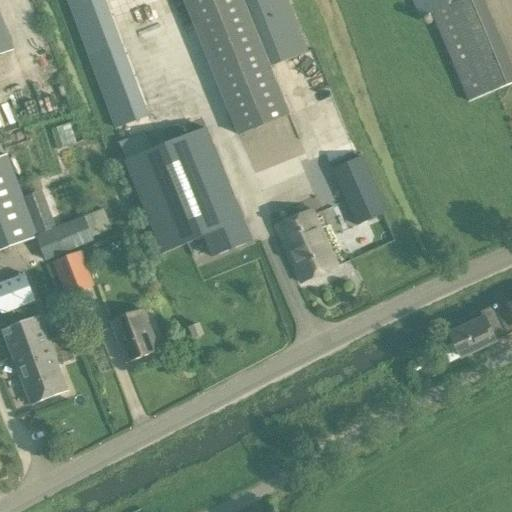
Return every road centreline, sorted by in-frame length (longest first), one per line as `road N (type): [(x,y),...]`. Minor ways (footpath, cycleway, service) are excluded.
road 1 (tertiary): [(0,509),(511,255)]
road 2 (residential): [(220,511),(511,357)]
